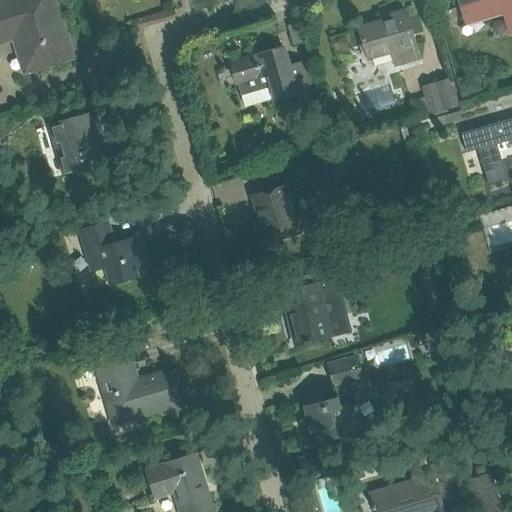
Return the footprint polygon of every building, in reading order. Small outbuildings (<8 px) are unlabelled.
[(49,0),(6,0),(0,2),(0,42),(16,39),(26,72),(72,57),(64,34),(57,37),(53,26),(57,24),(49,0)] [(510,35),(511,34),(511,0),(459,0),(462,9),(467,25),(504,14),(510,35)] [(421,60),(418,50),(412,30),(406,11),(390,16),(391,20),(359,29),(368,58),(390,52),(395,69),(421,60)] [(274,100),(313,88),(306,63),(290,68),(284,49),(232,64),(242,96),(271,88),(274,100)] [(460,110),(459,106),(450,78),(436,82),(436,83),(422,87),(425,98),(413,102),(419,122),(432,119),(431,118),(460,110)] [(477,78),(459,83),(465,104),(483,99),(477,78)] [(68,175),(85,171),(104,165),(95,135),(101,133),(96,114),(50,126),(55,145),(60,144),(68,175)] [(447,115),(433,119),(436,128),(449,124),(447,115)] [(511,119),(463,134),(468,152),(479,149),(490,185),(507,180),(497,144),(511,140),(511,119)] [(354,123),(334,129),(338,143),(358,137),(354,123)] [(322,132),(304,137),(307,147),(325,142),(322,132)] [(328,169),(346,163),(342,153),(324,158),(328,169)] [(300,233),(299,232),(311,229),(314,227),(316,225),(316,224),(317,222),(316,218),(315,216),(314,214),(311,213),(308,213),(295,217),(290,201),(330,188),(320,156),(284,167),(290,186),(253,197),(261,223),(255,225),(261,245),(300,233)] [(233,160),(222,164),(225,173),(236,170),(233,160)] [(511,244),(511,220),(506,222),(504,210),(484,214),(491,249),(511,244)] [(111,285),(119,283),(138,277),(136,269),(150,265),(141,237),(115,245),(108,223),(80,232),(91,270),(105,266),(111,285)] [(346,256),(299,268),(301,272),(304,285),(323,280),(324,281),(351,273),(346,256)] [(319,284),(287,293),(292,315),(288,316),(296,346),(306,343),(306,345),(312,344),(311,342),(329,337),(324,321),(346,315),(336,280),(319,284)] [(435,333),(442,357),(453,354),(446,329),(435,333)] [(113,425),(163,410),(182,404),(171,370),(138,380),(127,344),(92,355),(113,425)] [(365,432),(357,405),(364,403),(366,403),(369,400),(370,398),(372,396),(372,393),(367,376),(363,377),(358,357),(348,359),(328,364),(334,388),(335,387),(338,398),(304,407),(311,434),(316,432),(319,444),(365,432)] [(470,428),(456,432),(459,444),(473,440),(470,428)] [(426,451),(448,445),(444,433),(423,439),(426,451)] [(178,511),(213,511),(214,511),(208,493),(205,495),(197,468),(189,471),(185,458),(145,469),(153,497),(172,491),(178,511)] [(376,511),(445,511),(443,503),(464,497),(453,458),(430,465),(433,475),(390,488),(371,494),(374,505),(372,506),(374,511),(376,510),(376,511)] [(476,511),(502,511),(489,465),(476,469),(478,478),(467,481),(476,511)]
